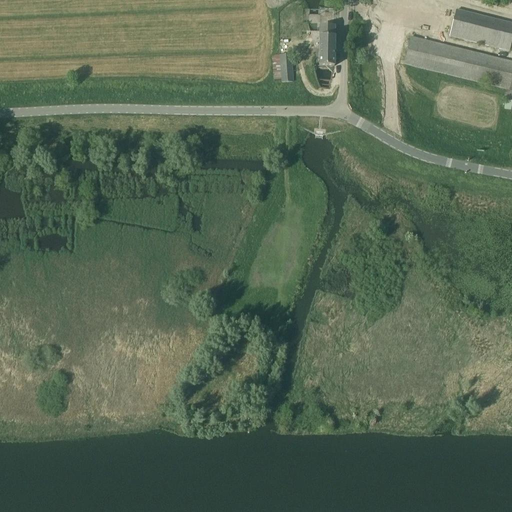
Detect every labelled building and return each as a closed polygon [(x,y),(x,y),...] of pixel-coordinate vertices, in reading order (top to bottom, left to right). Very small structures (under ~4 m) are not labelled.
[(453,3),(449,19),(463,23),(467,6),(453,3)] [(467,6),(463,23),(476,26),(481,10),(467,6)] [(481,10),(476,26),(490,30),(494,13),(481,10)] [(494,13),(490,30),(503,33),(508,17),(494,13)] [(511,17),(508,17),(503,33),(511,35),(511,17)] [(449,19),(445,36),(450,37),(459,39),(463,23),(449,19)] [(463,23),(459,39),(472,43),(476,26),(463,23)] [(476,26),(472,43),(486,46),(490,30),(476,26)] [(326,67),(333,67),(334,67),(335,27),(327,27),(319,27),(319,67),(326,67)] [(490,30),(486,46),(499,50),(503,33),(490,30)] [(511,35),(503,33),(499,50),(509,52),(511,53),(511,35)] [(294,83),(293,72),(292,56),(279,57),(281,80),(281,84),(294,83)] [(281,80),(279,57),(272,57),(273,81),(281,80)]
